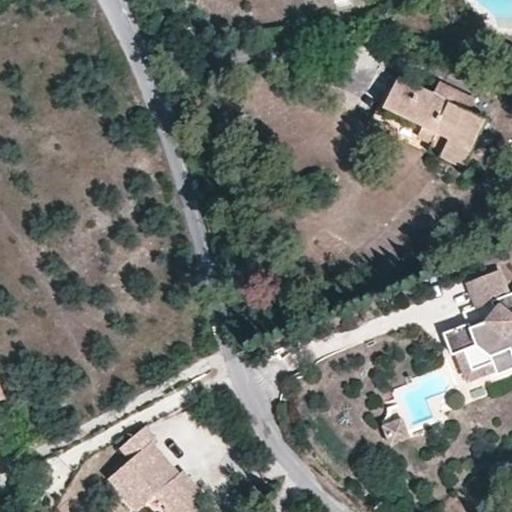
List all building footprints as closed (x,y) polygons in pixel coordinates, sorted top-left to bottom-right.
[(470,111),(434,94),(400,76),(384,108),(436,133),(428,152),(462,168),(485,119),(470,111)] [(440,81),(434,94),(470,111),(476,99),(440,81)] [(462,289),(473,311),(488,304),(492,313),(484,327),(466,334),(465,330),(442,342),(451,361),(456,360),(475,350),(491,357),(499,372),(502,375),(511,370),(511,291),(501,296),(491,275),(462,289)] [(488,304),(473,311),(459,318),(465,330),(466,334),(484,327),(492,313),(488,304)] [(475,350),(456,360),(470,386),(499,372),(491,357),(475,350)] [(148,428),(125,451),(137,462),(117,482),(148,511),(153,507),(166,494),(184,511),(204,511),(219,497),(189,468),(182,476),(153,447),(160,440),(148,428)] [(414,449),(406,431),(388,441),(397,457),(414,449)] [(153,507),(158,511),(184,511),(166,494),(153,507)]
